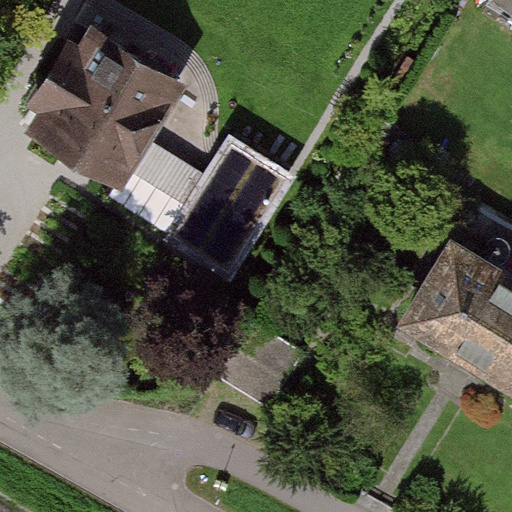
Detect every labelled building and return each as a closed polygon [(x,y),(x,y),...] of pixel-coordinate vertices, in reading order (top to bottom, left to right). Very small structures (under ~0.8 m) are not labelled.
[(511,0),(494,0),(487,11),(511,26),(511,0)] [(185,88),(90,31),(73,60),(54,48),(17,109),(32,118),(22,134),(121,194),(134,176),(152,148),(185,88)] [(198,177),(152,148),(134,176),(184,207),(172,227),(231,264),(293,166),(230,126),(198,177)] [(511,279),(453,243),(395,335),(458,375),(511,408),(511,279)] [(217,376),(269,411),(306,356),(253,321),(217,376)]
